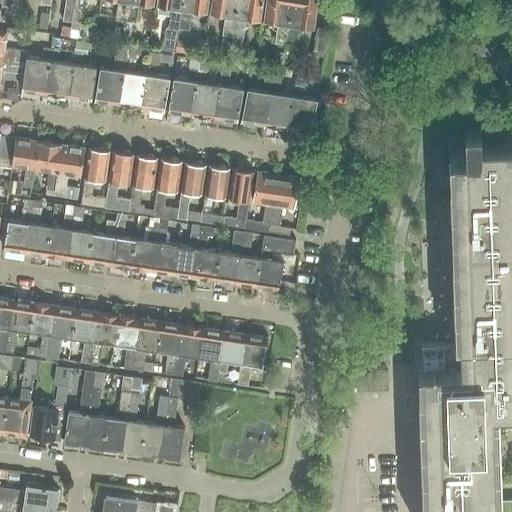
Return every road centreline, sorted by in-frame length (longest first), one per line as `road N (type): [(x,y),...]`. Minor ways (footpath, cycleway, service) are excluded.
road 1 (residential): [(341,164),(237,140),(0,114)]
road 2 (residential): [(312,325),(0,266)]
road 3 (residential): [(295,469),(261,493),(107,465),(78,473)]
road 4 (residential): [(341,164),(355,132),(378,0)]
road 5 (residential): [(312,325),(329,303),(344,201),(341,164)]
road 6 (residential): [(295,469),(312,325)]
